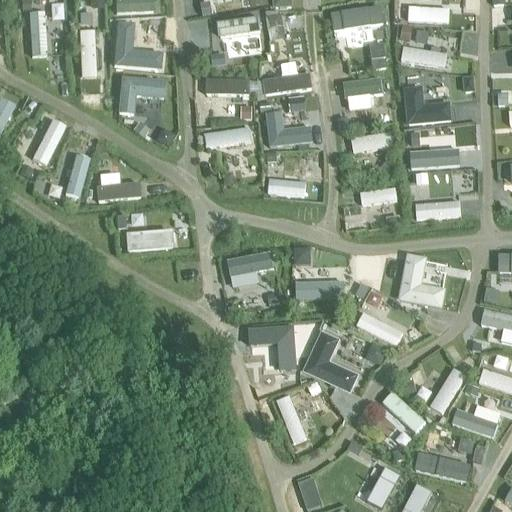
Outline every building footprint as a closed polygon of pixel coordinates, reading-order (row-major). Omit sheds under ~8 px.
[(102,0),(92,0),(93,13),(103,13),(102,0)] [(117,0),(117,15),(157,14),(157,0),(117,0)] [(273,0),(273,10),(292,10),(292,0),(273,0)] [(504,1),(492,2),(492,10),(505,9),(504,1)] [(30,3),(22,3),(23,14),(31,13),(30,3)] [(209,6),(199,8),(202,21),(211,19),(209,6)] [(335,33),(385,26),(382,7),(332,15),(335,33)] [(412,9),(411,21),(443,23),(444,10),(412,9)] [(32,58),(48,58),(47,13),(31,13),(32,58)] [(222,22),(224,47),(263,43),(260,19),(222,22)] [(281,20),(268,22),(270,33),(282,31),(281,20)] [(402,30),(400,44),(409,45),(411,31),(402,30)] [(97,79),(97,33),(81,33),(81,79),(97,79)] [(119,46),(118,60),(163,62),(164,48),(119,46)] [(405,48),(402,62),(446,70),(448,56),(405,48)] [(223,58),(210,60),(211,71),(225,69),(223,58)] [(385,64),(371,66),(372,75),(386,73),(385,64)] [(265,95),(313,93),(312,76),(264,79),(265,95)] [(166,99),(167,81),(121,79),(119,116),(136,116),(137,98),(166,99)] [(208,80),(208,96),(250,97),(251,81),(208,80)] [(345,99),(384,98),(384,82),(345,83),(345,99)] [(407,127),(453,126),(453,105),(425,105),(425,89),(406,89),(407,127)] [(506,97),(498,97),(498,110),(506,110),(506,97)] [(0,98),(0,144),(16,105),(0,98)] [(303,102),(288,104),(288,105),(289,112),(289,115),(289,117),(305,116),(303,102)] [(270,108),(258,109),(259,117),(271,116),(270,108)] [(250,112),(241,112),(241,124),(250,124),(250,112)] [(53,120),(34,160),(48,167),(68,127),(53,120)] [(138,128),(134,134),(143,141),(148,135),(138,128)] [(205,135),(208,150),(252,143),(250,128),(205,135)] [(354,154),(393,150),(392,135),(353,139),(354,154)] [(423,168),(463,167),(463,154),(422,155),(423,168)] [(66,196),(81,200),(92,160),(77,156),(66,196)] [(302,179),(322,179),(322,156),(302,156),(302,179)] [(275,157),(266,158),(267,167),(276,167),(275,157)] [(386,165),(379,173),(388,180),(395,172),(386,165)] [(23,169),(19,178),(27,181),(31,173),(23,169)] [(426,179),(415,180),(416,189),(427,189),(426,179)] [(226,180),(223,189),(231,192),(235,183),(226,180)] [(270,181),(269,196),(307,198),(307,183),(270,181)] [(141,184),(98,186),(98,202),(141,201),(141,184)] [(36,185),(33,197),(42,200),(45,188),(36,185)] [(397,190),(361,195),(363,207),(399,202),(397,190)] [(415,219),(460,219),(459,204),(414,204),(415,219)] [(398,220),(385,222),(387,231),(399,229),(398,220)] [(125,221),(116,222),(117,234),(126,234),(125,221)] [(297,247),(296,260),(312,261),(313,248),(297,247)] [(230,279),(276,269),(273,254),(227,264),(230,279)] [(400,303),(444,309),(447,289),(424,286),(427,258),(406,255),(400,303)] [(511,261),(501,261),(500,276),(511,276),(511,261)] [(300,285),(300,300),(344,299),(343,284),(300,285)] [(361,288),(355,299),(363,303),(368,292),(361,288)] [(372,291),(365,307),(387,317),(394,301),(372,291)] [(276,297),(267,299),(269,308),(278,306),(276,297)] [(398,348),(405,335),(365,314),(358,328),(398,348)] [(313,362),(358,381),(374,343),(329,324),(313,362)] [(287,367),(299,366),(297,330),(285,331),(287,367)] [(473,346),(472,355),(480,356),(482,348),(473,346)] [(443,415),(467,378),(456,370),(431,408),(443,415)] [(511,378),(484,371),(480,387),(511,394),(511,378)] [(412,384),(404,386),(407,398),(415,396),(412,384)] [(467,389),(465,397),(476,400),(478,392),(467,389)] [(396,392),(382,404),(413,439),(426,427),(396,392)] [(294,445),(308,440),(292,397),(278,402),(294,445)] [(464,402),(458,413),(496,434),(502,423),(464,402)] [(446,440),(444,450),(461,454),(464,444),(446,440)] [(351,447),(347,455),(358,460),(362,453),(351,447)] [(403,454),(393,456),(395,465),(405,463),(403,454)] [(435,461),(432,473),(470,481),(473,468),(435,461)] [(384,511),(401,478),(387,470),(369,503),(384,511)] [(360,496),(369,501),(381,477),(372,472),(360,496)] [(308,511),(309,511),(325,506),(315,479),(299,484),(308,511)] [(405,511),(425,511),(433,493),(417,486),(405,511)]
